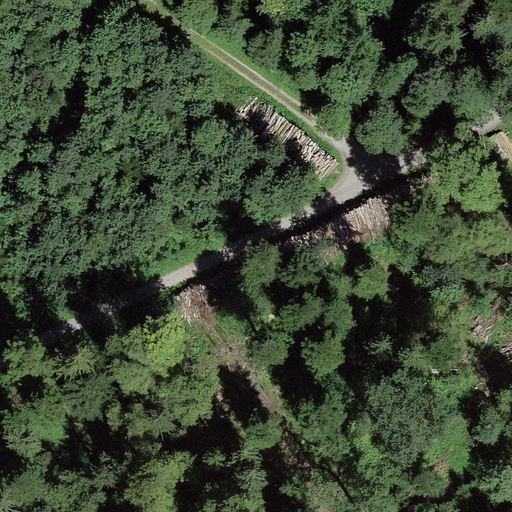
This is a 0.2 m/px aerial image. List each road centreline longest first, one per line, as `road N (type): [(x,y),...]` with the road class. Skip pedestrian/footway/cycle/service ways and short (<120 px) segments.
road 1 (track): [(0,362),(388,172),(511,101)]
road 2 (track): [(147,0),(388,172)]
